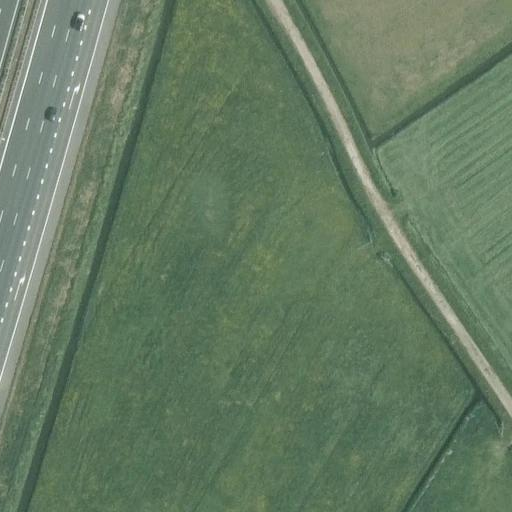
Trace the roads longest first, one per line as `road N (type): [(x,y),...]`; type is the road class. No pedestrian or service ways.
road 1 (track): [(275,0),(387,217),(511,409)]
road 2 (motorway): [(0,241),(69,0)]
